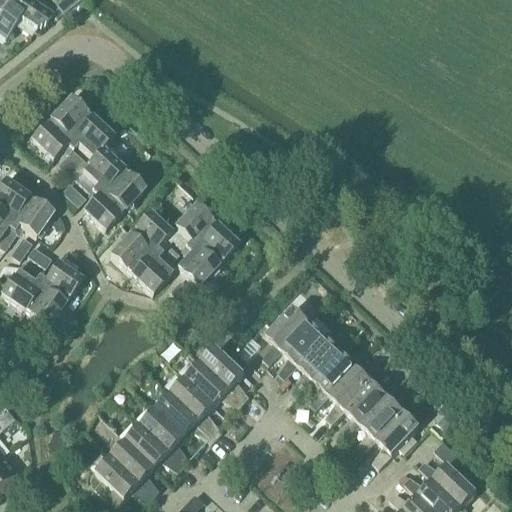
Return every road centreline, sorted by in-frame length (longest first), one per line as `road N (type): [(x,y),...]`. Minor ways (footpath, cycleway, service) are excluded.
road 1 (unclassified): [(511,433),(107,57),(70,49),(0,101)]
road 2 (residential): [(205,489),(273,418),(354,494),(337,511)]
